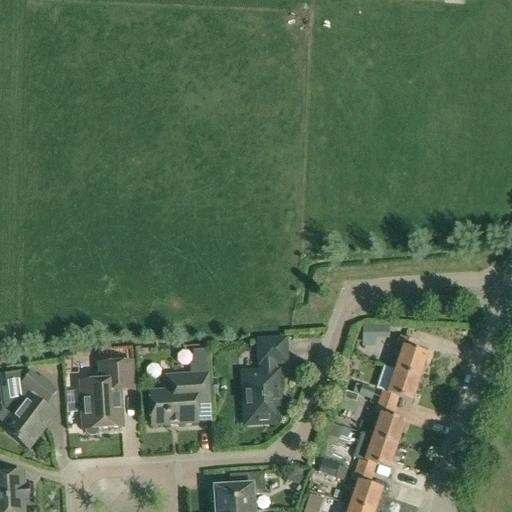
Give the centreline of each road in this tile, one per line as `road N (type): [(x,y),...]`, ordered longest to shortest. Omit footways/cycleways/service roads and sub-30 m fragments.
road 1 (residential): [(167,468),(270,462),(289,449),(301,438),(348,302),(369,287),(511,277)]
road 2 (unclassified): [(441,498),(511,285)]
road 3 (residential): [(78,511),(76,487),(87,474),(167,468)]
